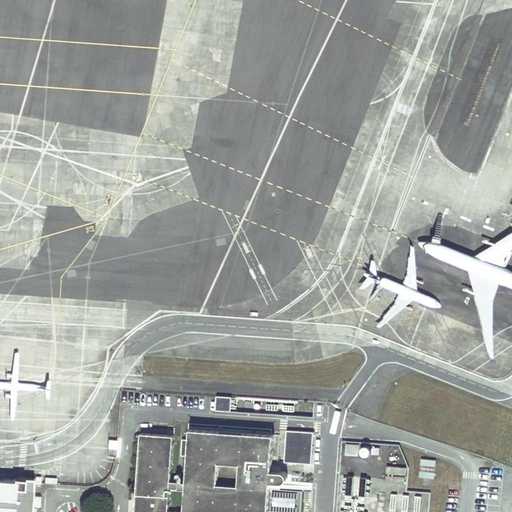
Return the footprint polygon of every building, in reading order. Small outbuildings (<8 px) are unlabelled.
[(174,435),(142,433),(137,494),(143,495),(142,501),(141,501),(141,502),(140,502),(139,502),(139,503),(138,504),(137,505),(137,506),(136,506),(136,507),(136,508),(136,509),(136,511),(135,511),(265,511),(267,488),(273,489),(273,482),(280,483),(282,483),(283,483),(284,483),(285,482),(286,482),(286,481),(287,480),(287,479),(288,477),(287,476),(287,475),(286,473),(285,473),(284,472),(283,472),(282,472),(281,472),(274,471),(274,465),(272,465),(275,434),(191,428),(184,511),(183,511),(169,511),(171,488),(171,480),(174,435)] [(380,448),(373,447),(372,454),(379,455),(380,448)] [(0,478),(0,511),(31,511),(34,478),(18,477),(18,478),(15,478),(15,479),(0,478)] [(183,481),(171,480),(171,488),(182,489),(183,481)] [(137,494),(132,494),(136,511),(136,509),(136,508),(136,507),(136,506),(137,506),(137,505),(138,504),(139,503),(139,502),(140,502),(141,502),(141,501),(142,501),(143,495),(137,494)]
